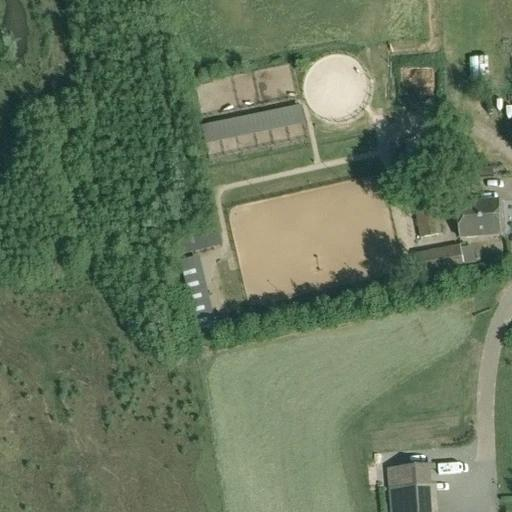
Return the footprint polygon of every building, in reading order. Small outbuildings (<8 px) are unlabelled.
[(303,102),(205,122),(209,139),(245,131),(244,128),(253,126),(252,120),(266,117),(268,127),(306,119),(303,102)] [(412,192),(427,190),(418,138),(404,141),(412,192)] [(424,163),(425,180),(442,179),(441,162),(424,163)] [(420,238),(443,233),(436,193),(412,198),(420,238)] [(461,239),(501,235),(498,200),(458,204),(461,239)] [(421,276),(464,267),(460,246),(416,254),(421,276)] [(460,473),(437,473),(437,486),(460,486),(460,473)] [(395,511),(433,511),(431,489),(394,491),(395,511)]
